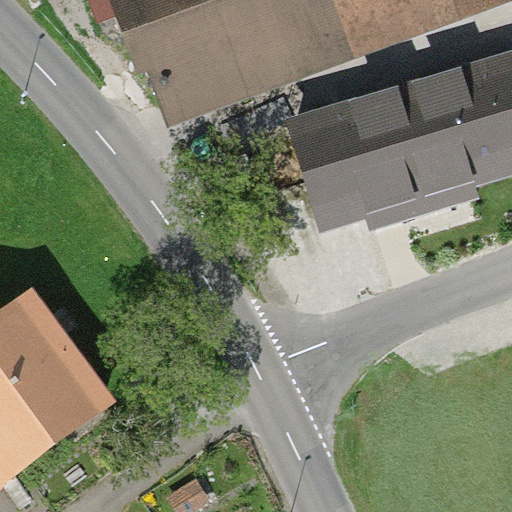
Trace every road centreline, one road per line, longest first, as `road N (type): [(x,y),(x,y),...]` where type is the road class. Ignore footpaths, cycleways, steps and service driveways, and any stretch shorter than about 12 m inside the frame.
road 1 (tertiary): [(0,28),(148,194),(260,373)]
road 2 (unclassified): [(511,272),(260,373)]
road 3 (tertiary): [(260,373),(324,511)]
